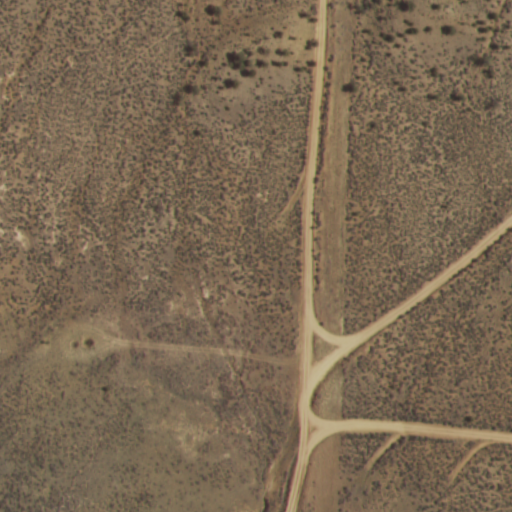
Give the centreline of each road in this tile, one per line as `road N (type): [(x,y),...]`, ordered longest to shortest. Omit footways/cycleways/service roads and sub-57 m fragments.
road 1 (track): [(291,511),(310,388),(330,0)]
road 2 (track): [(311,367),(360,341),(511,229)]
